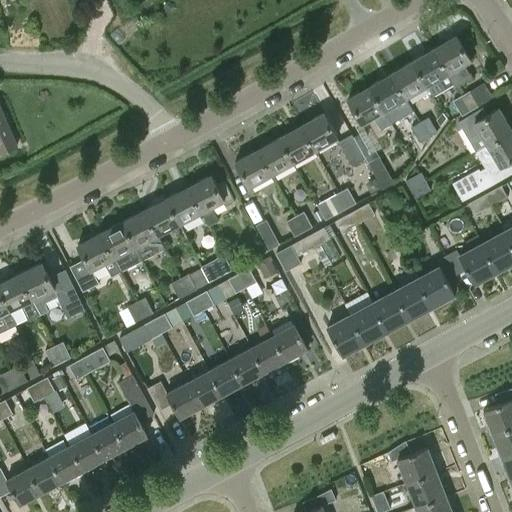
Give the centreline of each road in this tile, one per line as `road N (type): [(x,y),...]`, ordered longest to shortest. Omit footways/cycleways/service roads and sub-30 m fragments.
road 1 (residential): [(168,143),(417,0)]
road 2 (residential): [(228,465),(431,355)]
road 3 (residential): [(168,143),(118,85),(0,62)]
road 4 (residential): [(0,229),(168,143)]
road 5 (residential): [(491,511),(431,355)]
